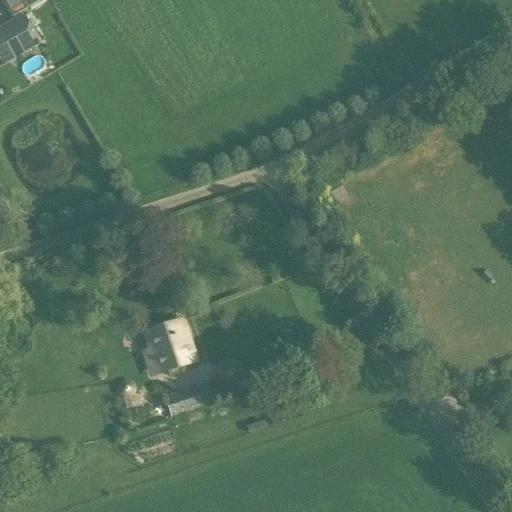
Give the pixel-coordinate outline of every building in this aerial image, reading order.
[(0,0),(11,19),(43,0),(0,0)] [(0,68),(41,44),(23,14),(0,27),(0,68)] [(196,363),(183,321),(145,333),(158,375),(196,363)] [(288,380),(282,362),(256,372),(262,389),(288,380)] [(205,385),(163,397),(173,419),(212,406),(205,385)]
